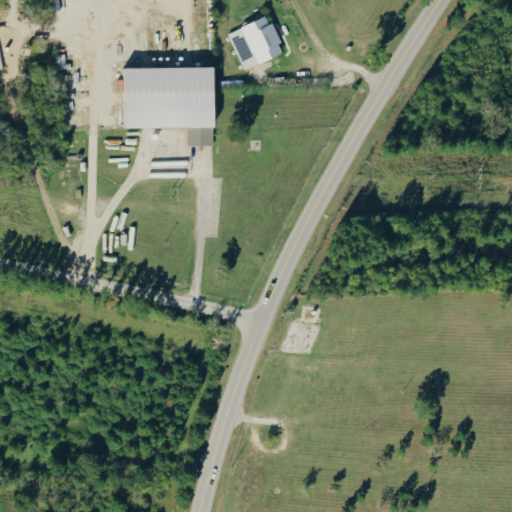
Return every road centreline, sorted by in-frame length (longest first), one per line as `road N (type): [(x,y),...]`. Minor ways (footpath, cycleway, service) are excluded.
road 1 (secondary): [(441,0),(361,127),(292,263),(199,511)]
road 2 (residential): [(264,327),(0,272)]
